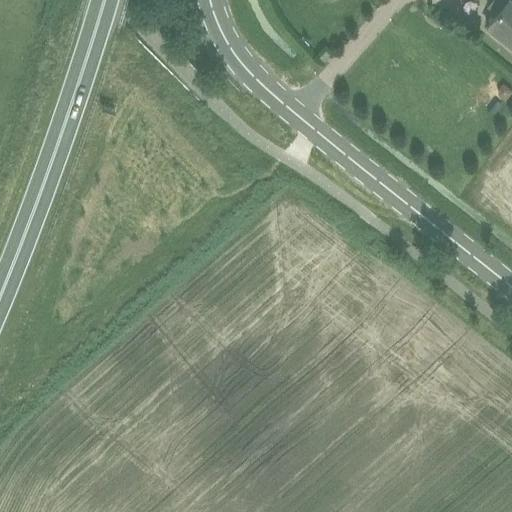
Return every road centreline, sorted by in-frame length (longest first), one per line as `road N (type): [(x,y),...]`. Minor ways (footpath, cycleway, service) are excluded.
road 1 (tertiary): [(511,289),(292,114),(235,56),(209,0)]
road 2 (trunk): [(0,289),(103,0)]
